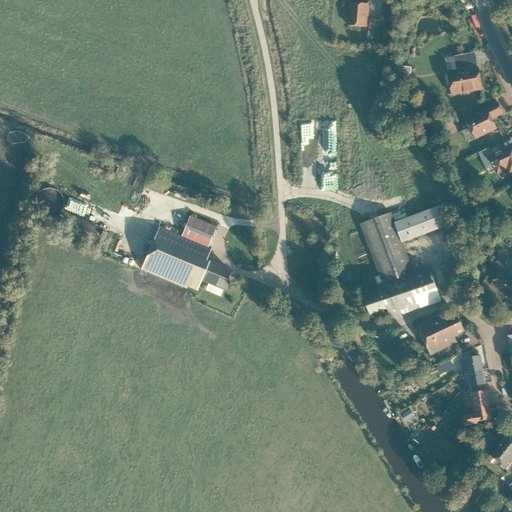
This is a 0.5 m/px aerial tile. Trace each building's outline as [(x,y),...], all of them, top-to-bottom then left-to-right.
[(370,2),(353,1),(351,23),(367,25),(366,34),(375,34),(377,18),(368,17),(370,2)] [(483,87),(476,51),(456,55),(459,71),(448,73),(452,93),(483,87)] [(504,113),(499,102),(481,111),(483,115),(469,121),(476,136),(499,126),(495,117),(504,113)] [(455,125),(449,122),(445,129),(450,133),(455,125)] [(511,172),(511,145),(490,156),(499,173),(508,169),(510,173),(511,172)] [(385,164),(429,161),(428,153),(384,156),(385,164)] [(392,171),(392,178),(430,176),(429,168),(392,171)] [(108,183),(122,189),(126,180),(112,174),(108,183)] [(77,207),(83,209),(87,199),(81,197),(77,207)] [(447,223),(441,207),(397,224),(393,212),(365,223),(389,284),(366,293),(374,314),(392,307),(395,316),(440,300),(428,268),(414,273),(402,240),(447,223)] [(217,224),(189,213),(181,236),(153,226),(138,266),(194,287),(198,277),(224,287),(230,270),(204,260),(217,224)] [(511,270),(511,267),(500,259),(497,264),(509,274),(511,270)] [(511,296),(511,280),(498,270),(489,283),(511,298),(511,296)] [(457,336),(469,330),(463,317),(446,325),(440,313),(417,324),(432,354),(459,341),(457,336)] [(484,368),(482,354),(468,356),(470,370),(484,368)] [(454,360),(439,366),(442,373),(457,367),(454,360)] [(486,382),(484,368),(470,370),(472,384),(486,382)] [(488,385),(472,388),(476,413),(462,415),(464,425),(494,420),(488,385)] [(421,427),(418,421),(412,425),(415,430),(421,427)] [(511,460),(511,436),(509,434),(491,455),(506,467),(511,460)]
